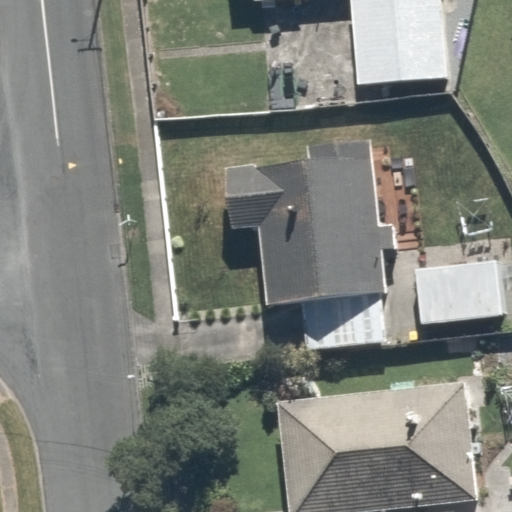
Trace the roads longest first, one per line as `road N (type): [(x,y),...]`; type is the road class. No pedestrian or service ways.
road 1 (residential): [(69,238),(97,511)]
road 2 (residential): [(45,0),(69,238)]
